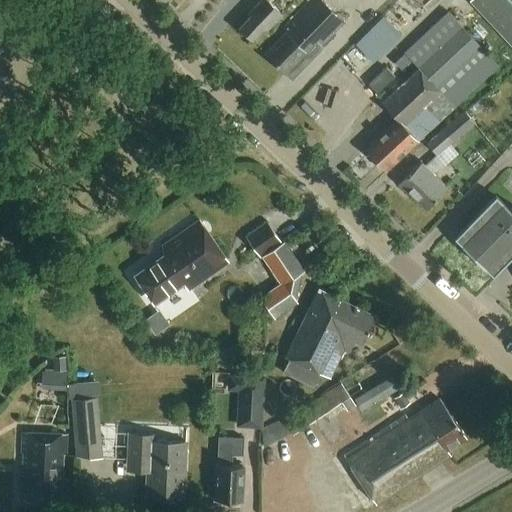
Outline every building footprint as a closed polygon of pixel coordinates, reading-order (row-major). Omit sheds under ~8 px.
[(289,6),(283,0),(271,0),(269,3),(265,0),(262,0),(253,9),(254,13),(240,28),(252,40),(263,29),(265,31),(289,6)] [(345,24),(320,0),(312,0),(283,30),(287,34),(265,56),(284,75),(316,43),(321,48),(345,24)] [(511,0),(470,0),(469,1),(511,47),(511,0)] [(498,66),(447,13),(403,54),(418,70),(388,98),(384,93),(379,98),(383,102),(382,103),(397,120),(366,150),(386,172),(418,142),(498,66)] [(463,112),(425,145),(435,157),(449,145),(473,124),(463,112)] [(420,161),(398,184),(426,210),(445,191),(448,188),(438,178),(434,175),(425,166),(420,161)] [(495,196),(454,238),(492,277),(511,258),(511,210),(511,212),(495,196)] [(228,262),(199,221),(158,249),(162,256),(135,275),(154,303),(182,283),(187,290),(228,262)] [(267,222),(245,238),(259,258),(281,243),(267,222)] [(281,244),(263,257),(261,258),(280,285),(262,297),(277,317),(297,303),(295,301),(301,275),(304,272),(281,244)] [(321,377),(329,380),(344,349),(349,352),(354,341),(361,344),(374,317),(319,290),(286,358),(290,359),(283,372),(317,388),(321,377)] [(66,357),(53,358),(53,373),(66,372),(66,357)] [(230,390),(230,423),(255,424),(256,376),(220,375),(220,389),(230,390)] [(69,385),(71,406),(76,455),(102,453),(97,398),(101,398),(100,382),(69,385)] [(341,385),(256,434),(264,448),(290,433),(292,437),(340,404),(346,413),(354,408),(341,385)] [(403,394),(394,400),(401,411),(410,405),(403,394)] [(465,437),(440,398),(408,419),(406,416),(344,456),(376,505),(451,457),(446,450),(465,437)] [(67,435),(31,434),(22,433),(21,454),(23,454),(22,477),(20,476),(19,495),(26,495),(26,501),(57,503),(58,487),(60,487),(61,456),(66,456),(67,435)] [(154,435),(126,434),(126,461),(146,462),(144,500),(183,502),(186,443),(154,441),(154,435)] [(218,437),(217,461),(215,501),(241,502),(243,466),(231,466),(232,455),(242,456),(243,438),(218,437)]
